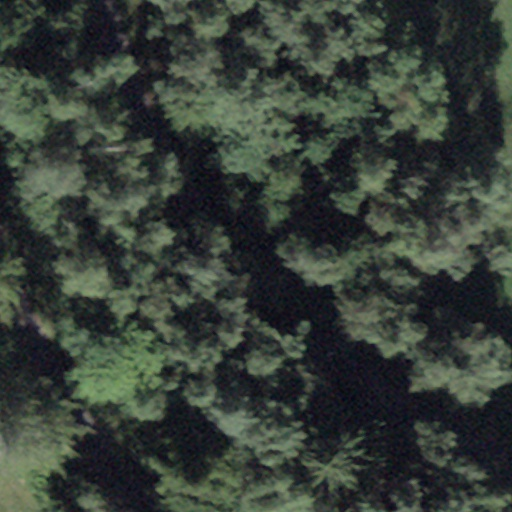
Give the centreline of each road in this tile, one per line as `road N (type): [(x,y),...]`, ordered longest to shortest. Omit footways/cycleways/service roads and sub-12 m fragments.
road 1 (track): [(105,0),(163,158),(318,366),(511,489)]
road 2 (track): [(156,511),(43,349),(0,255)]
